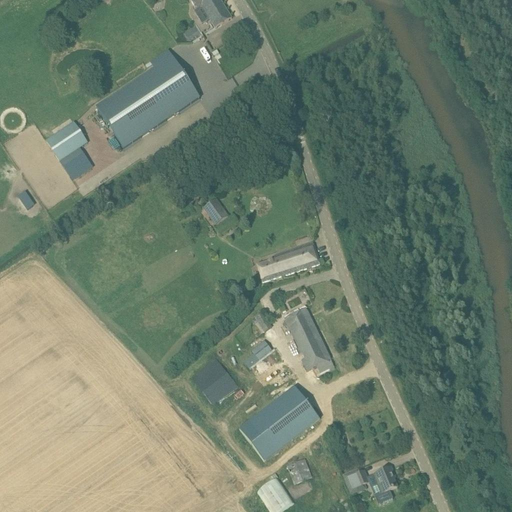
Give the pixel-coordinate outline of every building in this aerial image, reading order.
[(202,7),(217,29),(232,19),(220,0),(190,0),(197,10),(202,7)] [(191,43),(200,40),(197,30),(188,34),(191,43)] [(56,136),(47,141),(61,162),(74,183),(124,149),(133,144),(200,99),(172,58),(154,70),(103,104),(97,108),(75,123),(56,136)] [(217,200),(204,209),(215,226),(229,216),(217,200)] [(234,215),(216,227),(222,236),(239,223),(234,215)] [(313,243),(304,247),(274,256),(275,260),(257,266),(263,283),(320,265),(313,243)] [(306,310),(285,320),(301,353),(302,353),(305,359),(302,360),(308,372),(313,369),(313,370),(331,361),(306,310)] [(265,333),(272,328),(262,313),(256,318),(265,333)] [(244,362),(256,379),(220,405),(220,413),(251,414),(272,399),(271,399),(297,380),(276,350),(271,350),(264,341),(252,350),(252,355),(244,362)] [(215,359),(192,380),(213,408),(239,388),(215,359)] [(320,420),(295,388),(240,431),(264,463),(320,420)] [(294,485),(312,478),(305,461),(288,468),(294,485)] [(394,475),(391,469),(375,476),(382,495),(375,498),(379,506),(393,500),(390,492),(397,489),(392,476),(394,475)] [(364,472),(359,474),(357,471),(343,477),(351,497),(367,490),(365,486),(369,484),(364,472)] [(284,511),(294,505),(277,480),(258,493),(271,511),(284,511)] [(257,496),(246,503),(252,511),(258,511),(265,508),(257,496)]
